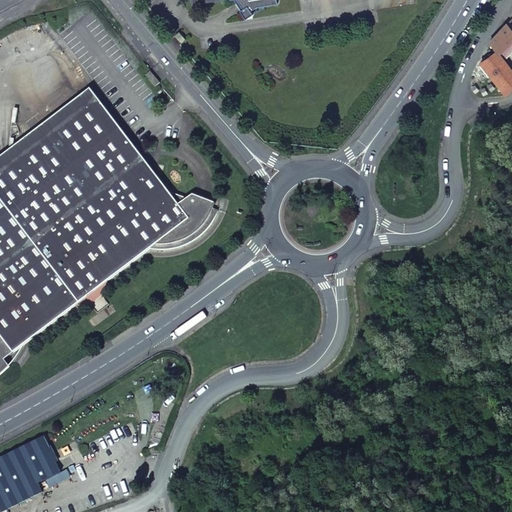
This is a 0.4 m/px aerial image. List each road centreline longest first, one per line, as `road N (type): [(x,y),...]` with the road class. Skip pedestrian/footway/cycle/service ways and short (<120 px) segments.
road 1 (residential): [(340,305),(333,353),(305,370),(222,384),(193,416),(177,463),(178,511)]
road 2 (secondary): [(230,288),(0,426)]
road 3 (residential): [(124,0),(244,147)]
road 4 (unknown): [(204,97),(172,129),(150,124),(84,32)]
road 5 (unknown): [(355,0),(236,33),(200,29)]
road 6 (residential): [(412,235),(435,233),(453,215),(465,107)]
road 7 (secondary): [(387,125),(474,0)]
